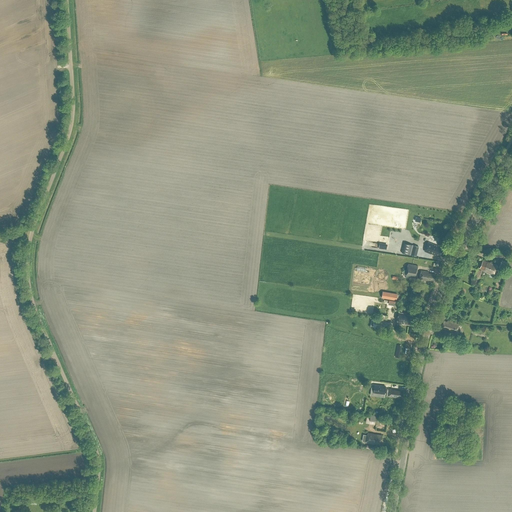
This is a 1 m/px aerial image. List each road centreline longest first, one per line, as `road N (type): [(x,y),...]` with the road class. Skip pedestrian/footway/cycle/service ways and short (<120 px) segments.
road 1 (unclassified): [(94,511),(97,455),(28,282),(29,239),(73,106),(66,0)]
road 2 (primary): [(391,511),(428,326),(456,254),(511,155)]
